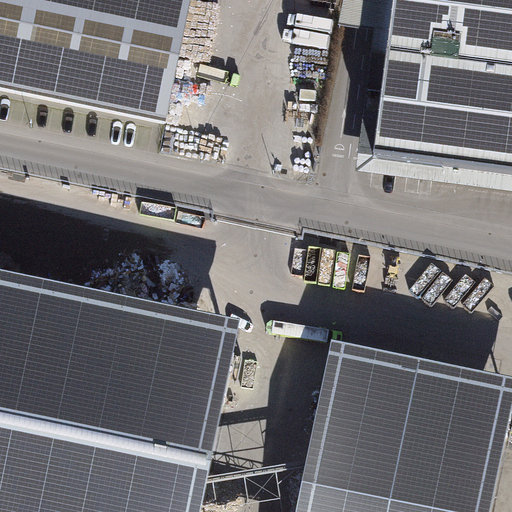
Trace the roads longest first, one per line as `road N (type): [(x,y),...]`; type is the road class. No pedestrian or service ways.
road 1 (residential): [(0,146),(511,250)]
road 2 (unknown): [(225,191),(174,342),(161,415),(329,457),(373,456)]
road 3 (unknown): [(395,226),(368,365),(365,426),(373,456)]
road 4 (unknown): [(339,215),(368,0)]
road 5 (unknown): [(373,456),(401,476),(511,502)]
